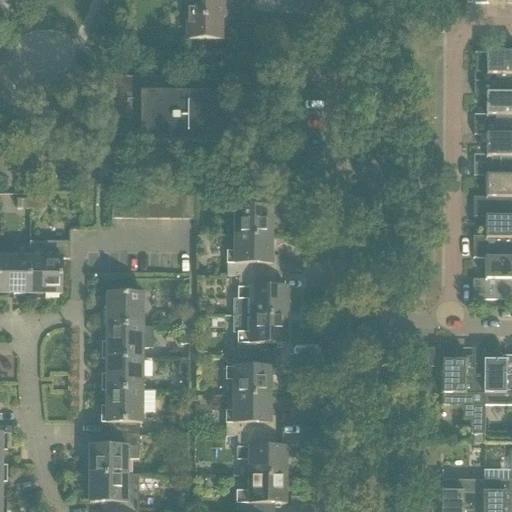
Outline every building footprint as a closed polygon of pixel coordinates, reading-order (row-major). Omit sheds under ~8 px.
[(222,42),(222,19),(224,19),(223,0),(184,0),(185,42),(222,42)] [(511,95),(511,54),(486,54),(486,79),(495,79),(495,95),(486,95),(486,96),(511,95)] [(226,145),(226,94),(206,94),(178,94),(179,79),(113,79),(113,110),(108,110),(108,155),(161,155),(161,144),(226,145)] [(511,137),(511,95),(486,96),(485,119),(495,119),(495,136),(485,136),(485,137),(511,137)] [(511,178),(511,137),(485,137),(485,161),(495,161),(495,166),(473,166),(473,178),(485,178),(511,178)] [(511,219),(511,178),(485,178),(485,207),(473,207),(473,219),(485,219),(511,219)] [(42,209),(42,194),(29,194),(29,202),(29,209),(42,209)] [(123,221),(124,197),(111,197),(111,221),(123,221)] [(135,221),(136,197),(124,197),(123,221),(135,221)] [(147,221),(147,197),(136,197),(135,221),(147,221)] [(159,221),(160,197),(147,197),(147,221),(159,221)] [(171,221),(171,197),(160,197),(159,221),(171,221)] [(183,222),(183,198),(171,197),(171,221),(183,222)] [(195,222),(196,198),(183,198),(183,222),(195,222)] [(276,212),(276,198),(227,198),(227,210),(234,210),(234,239),(271,239),(271,212),(276,212)] [(511,219),(485,219),(484,242),(485,242),(485,248),(472,248),(472,260),(484,260),(511,260),(511,219)] [(271,266),(271,239),(234,239),(234,264),(226,264),(226,278),(238,278),(276,278),(276,266),(271,266)] [(69,261),(69,244),(29,244),(28,260),(28,296),(28,301),(37,301),(37,296),(61,296),(61,261),(69,261)] [(28,296),(28,260),(0,259),(0,300),(5,301),(5,296),(28,296)] [(472,300),(472,302),(511,302),(511,260),(484,260),(484,282),(484,289),(472,289),(472,300)] [(233,301),(233,318),(287,319),(287,291),(276,290),(276,278),(238,278),(237,301),(233,301)] [(142,330),(142,297),(107,296),(106,321),(102,321),(101,329),(106,329),(142,330)] [(189,330),(189,318),(180,318),(180,330),(189,330)] [(236,358),(275,358),(275,346),(286,346),(287,319),(233,318),(232,334),(237,334),(236,357),(236,358)] [(101,353),(101,361),(106,361),(141,362),(142,351),(153,351),(153,330),(142,330),(106,329),(106,353),(101,353)] [(189,347),(189,330),(180,330),(179,347),(189,347)] [(483,407),(484,363),(484,351),(470,350),(470,363),(442,363),(442,407),(462,407),(461,420),(471,420),(471,436),(473,436),(473,445),(484,445),(484,407),(483,407)] [(511,350),(511,351),(511,363),(484,363),(483,407),(484,407),(511,407),(511,350)] [(275,371),(275,358),(236,358),(236,357),(225,357),(225,371),(233,371),(233,398),(270,398),(270,371),(275,371)] [(141,394),(141,362),(106,361),(106,385),(101,384),(101,393),(106,393),(141,394)] [(179,375),(188,375),(188,362),(179,362),(179,375)] [(101,417),(101,437),(138,438),(138,426),(141,426),(141,415),(154,415),(154,394),(141,394),(106,393),(106,417),(101,417)] [(270,425),(270,398),(233,398),(233,424),(225,424),(225,439),(237,439),(237,437),(275,437),(275,425),(270,425)] [(138,462),(138,438),(101,437),(100,449),(89,449),(89,477),(126,477),(126,462),(138,462)] [(285,478),(286,450),(274,450),(275,437),(237,437),(237,439),(237,462),(248,463),(248,478),(285,478)] [(483,483),(482,511),(511,511),(511,455),(511,456),(510,483),(483,483)] [(138,511),(138,477),(126,477),(89,477),(89,505),(100,505),(100,511),(138,511)] [(236,493),(235,511),(274,511),(274,506),(285,507),(285,478),(248,478),(248,493),(236,493)] [(482,511),(483,483),(441,482),(441,511),(482,511)]
